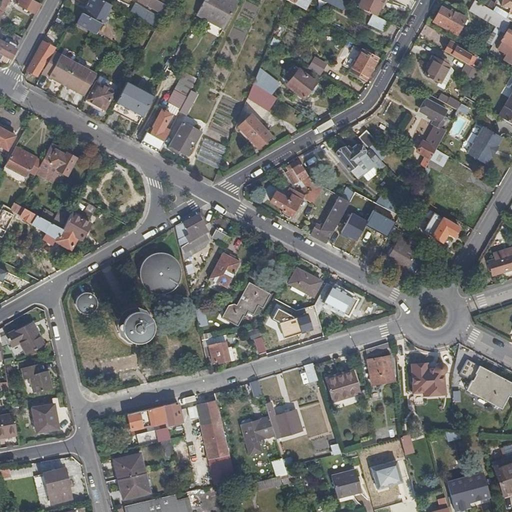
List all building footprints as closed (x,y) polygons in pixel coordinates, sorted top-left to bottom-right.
[(35,13),(40,3),(34,0),(1,0),(0,3),(0,7),(4,9),(8,0),(15,0),(14,2),(24,6),(22,9),(27,12),(29,9),(35,13)] [(84,12),(78,23),(98,34),(104,23),(109,21),(112,16),(110,10),(114,5),(104,0),(93,0),(87,13),(84,12)] [(139,0),(164,13),(171,0),(139,0)] [(238,3),(232,0),(204,0),(197,14),(207,19),(208,16),(226,26),(238,3)] [(220,91),(263,0),(245,0),(206,84),(220,91)] [(240,97),(282,5),(268,0),(265,0),(223,91),(240,97)] [(287,0),(307,11),(312,0),(287,0)] [(346,3),(339,0),(315,0),(343,11),(346,3)] [(377,15),(383,0),(345,0),(372,14),(377,15)] [(493,10),(476,0),(474,0),(469,9),(491,22),(501,28),(507,18),(493,10)] [(511,19),(511,0),(501,0),(500,5),(510,7),(509,10),(511,11),(511,15),(508,15),(507,17),(511,19)] [(509,13),(496,5),(493,10),(507,18),(507,17),(508,15),(509,13)] [(433,21),(451,32),(461,15),(452,10),(450,12),(442,6),(433,21)] [(66,17),(59,14),(55,21),(62,24),(66,17)] [(385,28),(389,21),(377,15),(372,14),(370,20),(385,28)] [(207,19),(224,29),(226,26),(208,16),(207,19)] [(500,30),(505,33),(509,26),(511,21),(511,19),(507,17),(507,18),(501,28),(500,30)] [(485,34),(490,37),(487,42),(492,45),(495,39),(496,38),(500,30),(501,28),(491,22),(485,34)] [(0,31),(14,39),(20,41),(23,36),(1,24),(0,26),(0,31)] [(494,53),(511,64),(511,27),(509,26),(505,33),(494,53)] [(0,38),(0,65),(1,66),(7,64),(20,41),(14,39),(11,45),(0,38)] [(444,38),(438,47),(467,63),(472,55),(472,54),(451,42),(444,38)] [(28,69),(38,74),(46,59),(49,60),(55,50),(57,47),(44,40),(28,69)] [(65,84),(77,62),(55,50),(49,60),(43,72),(65,84)] [(366,79),(377,58),(362,50),(351,70),(366,79)] [(472,66),(477,58),(472,55),(467,63),(472,66)] [(320,74),(326,62),(313,56),(307,68),(320,74)] [(424,73),(439,81),(448,64),(434,56),(424,73)] [(472,66),(478,70),(483,61),(477,57),(477,58),(472,66)] [(86,95),(88,92),(95,80),(99,74),(77,62),(65,84),(86,95)] [(461,75),(472,81),(478,70),(472,66),(467,63),(461,75)] [(318,84),(295,65),(285,78),(289,81),(286,84),(303,97),(310,88),(313,90),(318,84)] [(179,84),(191,91),(199,76),(187,69),(179,84)] [(258,70),(253,82),(272,94),(279,83),(258,70)] [(108,109),(119,87),(114,85),(115,82),(101,75),(98,82),(91,94),(89,99),(108,109)] [(98,82),(95,80),(88,92),(91,94),(98,82)] [(113,108),(140,123),(154,95),(127,81),(113,108)] [(253,82),(248,96),(270,110),(278,97),(272,94),(253,82)] [(182,106),(191,91),(179,84),(171,100),(182,106)] [(182,106),(179,113),(185,117),(197,94),(191,91),(182,106)] [(481,95),(474,92),(472,97),(478,100),(481,95)] [(446,103),(449,98),(440,93),(437,98),(446,103)] [(215,131),(229,98),(223,95),(209,128),(215,131)] [(460,103),(449,97),(449,98),(446,103),(456,108),(457,109),(459,104),(460,103)] [(222,134),(237,101),(231,98),(216,131),(222,134)] [(108,109),(89,99),(87,102),(106,111),(108,109)] [(425,156),(429,159),(436,147),(434,146),(443,129),(445,130),(451,119),(441,113),(444,108),(426,99),(420,110),(433,117),(432,121),(434,123),(423,141),(422,141),(416,151),(425,156)] [(229,137),(244,104),(238,101),(223,134),(229,137)] [(459,104),(457,109),(467,114),(470,108),(461,102),(460,103),(459,104)] [(141,142),(158,151),(171,128),(166,125),(172,113),(163,108),(150,132),(147,131),(141,142)] [(272,137),(252,114),(239,125),(260,148),(272,137)] [(189,155),(202,131),(184,121),(170,144),(189,155)] [(468,152),(486,162),(491,154),(493,155),(499,144),(497,143),(502,135),(483,124),(468,152)] [(15,135),(3,128),(0,132),(0,144),(8,149),(15,135)] [(367,128),(358,136),(367,146),(370,149),(376,143),(378,141),(367,128)] [(218,169),(230,140),(208,130),(196,159),(218,169)] [(381,160),(387,154),(376,143),(370,149),(381,160)] [(57,147),(52,144),(43,161),(36,175),(52,183),(58,172),(67,176),(76,157),(67,152),(66,155),(55,150),(57,147)] [(378,170),(385,164),(381,160),(370,149),(367,146),(362,150),(356,144),(349,151),(345,146),(336,154),(358,177),(372,164),(378,170)] [(37,158),(16,146),(6,164),(27,176),(29,172),(37,158)] [(442,166),(448,155),(437,148),(436,147),(429,159),(442,166)] [(420,165),(424,168),(429,159),(425,156),(420,165)] [(43,161),(37,158),(29,172),(35,175),(36,175),(43,161)] [(308,177),(298,159),(289,164),(292,168),(288,170),(285,172),(292,183),(299,179),(302,185),(299,191),(305,194),(312,182),(312,181),(308,177)] [(312,203),(321,186),(312,182),(305,194),(303,199),(312,203)] [(95,188),(87,183),(81,193),(90,198),(95,188)] [(347,185),(340,197),(349,202),(356,190),(347,185)] [(281,213),(291,219),(303,199),(305,194),(299,191),(292,187),(289,193),(292,194),(288,201),(274,194),(267,203),(281,211),(281,213)] [(349,202),(339,221),(349,226),(361,206),(394,224),(399,214),(375,201),(356,190),(349,202)] [(406,202),(392,194),(382,193),(375,201),(399,214),(406,202)] [(310,233),(327,241),(339,221),(349,202),(340,197),(325,223),(322,222),(320,226),(316,223),(310,233)] [(20,205),(14,202),(11,210),(22,216),(21,218),(58,237),(57,240),(69,246),(74,245),(79,235),(63,228),(41,216),(20,206),(20,205)] [(45,209),(41,216),(63,228),(70,215),(60,209),(57,215),(45,209)] [(0,236),(3,238),(14,216),(3,210),(0,215),(0,236)] [(79,235),(84,237),(92,219),(91,217),(84,213),(83,215),(73,210),(70,215),(63,228),(79,235)] [(206,246),(209,238),(206,233),(208,231),(197,213),(182,222),(175,226),(179,242),(182,253),(184,259),(206,246)] [(432,235),(441,241),(447,231),(454,235),(459,225),(443,216),(437,227),(432,235)] [(432,235),(437,227),(430,224),(425,231),(432,235)] [(226,245),(230,237),(215,230),(212,237),(226,245)] [(408,243),(410,241),(401,235),(388,258),(406,268),(417,248),(408,243)] [(91,242),(80,248),(84,256),(95,249),(91,242)] [(494,275),(511,269),(511,247),(507,249),(510,257),(497,261),(490,263),(494,275)] [(510,257),(507,249),(494,253),(497,261),(510,257)] [(223,251),(209,276),(227,285),(240,260),(223,251)] [(182,276),(182,273),(182,270),(181,267),(180,264),(179,261),(176,258),(173,256),(171,254),(168,253),(165,252),(162,252),(158,252),(155,253),(152,254),(149,256),(147,258),(144,261),(143,264),(142,266),(141,269),(141,271),(141,275),(141,279),(143,282),(145,285),(147,288),(150,290),(152,291),(155,293),(158,293),(160,293),(164,293),(166,293),(169,292),(173,290),(175,288),(176,288),(178,285),(180,282),(181,279),(182,276)] [(0,278),(3,281),(9,271),(0,266),(0,278)] [(290,282),(314,295),(322,281),(297,267),(290,282)] [(223,316),(239,324),(243,316),(245,317),(248,311),(254,313),(258,305),(263,307),(270,293),(251,282),(244,294),(243,293),(237,304),(233,302),(229,304),(223,316)] [(358,299),(327,283),(316,304),(318,313),(324,302),(349,315),(358,299)] [(96,310),(100,302),(96,293),(86,290),(78,294),(75,303),(78,311),(88,314),(96,310)] [(122,334),(131,341),(139,341),(149,336),(153,327),(153,318),(148,309),(138,306),(128,308),(121,315),(119,325),(122,334)] [(208,324),(205,306),(196,308),(200,326),(208,324)] [(19,357),(46,343),(45,342),(43,342),(37,332),(40,330),(37,325),(34,326),(30,321),(8,334),(13,345),(12,346),(19,357)] [(267,351),(263,336),(260,328),(253,329),(252,329),(258,353),(267,351)] [(226,340),(227,336),(227,334),(203,338),(205,346),(209,345),(208,344),(226,340)] [(219,362),(235,358),(232,345),(228,345),(227,339),(226,340),(208,344),(209,345),(205,346),(207,355),(211,354),(212,362),(218,360),(219,362)] [(368,360),(374,385),(396,380),(390,355),(368,360)] [(511,391),(511,383),(467,360),(460,373),(471,379),(466,390),(501,408),(507,395),(510,397),(511,391)] [(414,391),(446,388),(444,364),(442,362),(440,361),(437,362),(436,364),(436,366),(431,367),(431,363),(411,364),(414,391)] [(313,362),(305,364),(309,376),(317,373),(314,363),(313,362)] [(38,371),(36,363),(23,366),(25,377),(31,376),(35,390),(52,386),(48,369),(43,370),(38,371)] [(327,379),(334,402),(360,394),(353,371),(327,379)] [(317,373),(309,376),(310,382),(319,379),(317,373)] [(258,378),(251,380),(255,396),(263,394),(258,378)] [(3,388),(4,396),(12,394),(10,387),(3,388)] [(227,439),(218,398),(185,406),(189,420),(200,418),(215,483),(237,478),(227,439)] [(275,398),(265,401),(270,416),(275,435),(276,436),(302,429),(296,408),(279,413),(275,398)] [(163,404),(167,421),(168,425),(184,421),(178,400),(163,404)] [(60,429),(56,404),(33,408),(37,432),(60,429)] [(163,404),(127,413),(132,429),(167,421),(163,404)] [(0,434),(18,431),(15,414),(0,416),(0,434)] [(275,435),(270,416),(260,419),(259,415),(243,420),(253,454),(264,451),(263,448),(260,439),(275,435)] [(158,440),(161,439),(171,437),(169,428),(156,431),(158,440)] [(137,436),(139,445),(158,440),(156,431),(137,436)] [(278,443),(276,436),(275,435),(260,439),(263,448),(278,443)] [(409,436),(400,438),(405,455),(413,453),(409,436)] [(168,456),(175,454),(171,437),(161,439),(163,447),(166,446),(168,456)] [(341,454),(339,444),(331,446),(334,456),(341,454)] [(394,471),(403,469),(399,450),(389,453),(394,471)] [(115,459),(119,478),(146,471),(141,453),(115,459)] [(505,496),(511,493),(511,456),(493,464),(505,496)] [(286,469),(293,467),(291,459),(284,461),(286,469)] [(278,478),(282,477),(288,476),(286,469),(284,461),(274,464),(278,478)] [(0,469),(0,474),(1,477),(13,474),(11,467),(0,469)] [(282,477),(283,480),(296,476),(293,467),(286,469),(288,476),(282,477)] [(69,487),(67,477),(65,468),(43,473),(51,503),(72,498),(69,487)] [(362,492),(356,470),(332,476),(338,499),(362,492)] [(146,471),(119,478),(124,498),(151,492),(146,471)] [(456,511),(470,507),(469,502),(490,497),(484,473),(448,482),(456,511)] [(73,476),(67,477),(69,487),(75,486),(73,476)] [(278,478),(256,484),(258,490),(284,484),(283,480),(282,477),(278,478)] [(193,511),(190,496),(178,499),(176,493),(126,505),(127,511),(193,511)] [(449,511),(448,503),(435,507),(436,511),(449,511)]
